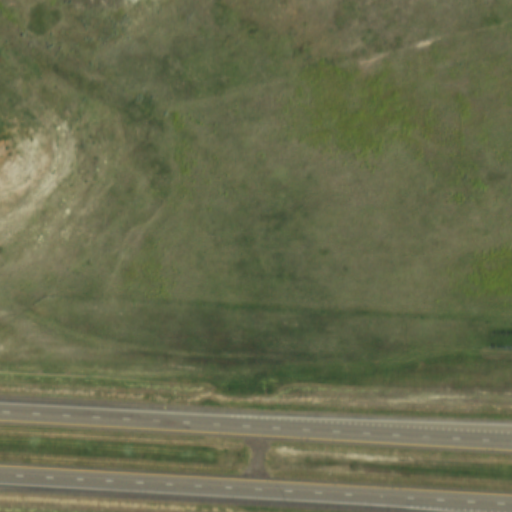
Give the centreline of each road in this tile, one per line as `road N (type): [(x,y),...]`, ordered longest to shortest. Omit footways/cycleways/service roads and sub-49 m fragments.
road 1 (motorway): [(511,444),(0,409)]
road 2 (motorway): [(0,477),(511,510)]
